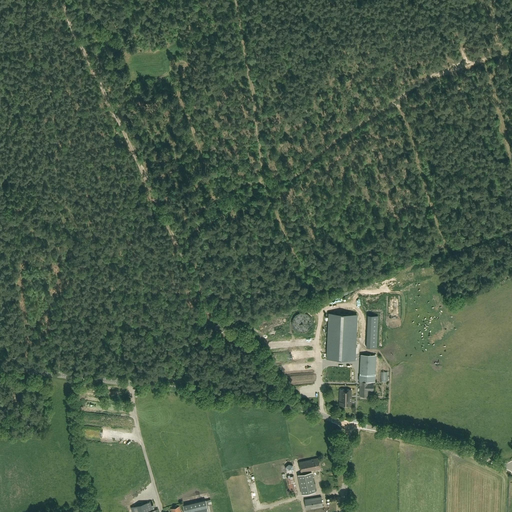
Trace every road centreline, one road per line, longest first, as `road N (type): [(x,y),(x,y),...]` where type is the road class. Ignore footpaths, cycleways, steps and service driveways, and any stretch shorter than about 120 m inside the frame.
road 1 (track): [(301,409),(276,366),(193,283),(62,0)]
road 2 (track): [(511,52),(406,96),(295,168),(193,216),(172,237)]
road 3 (tertiary): [(346,424),(292,407),(0,366)]
road 4 (track): [(235,0),(273,192),(322,293)]
road 5 (track): [(399,100),(442,254),(511,230)]
road 6 (tertiary): [(508,468),(437,438),(346,424)]
road 7 (track): [(229,199),(168,77),(175,50)]
